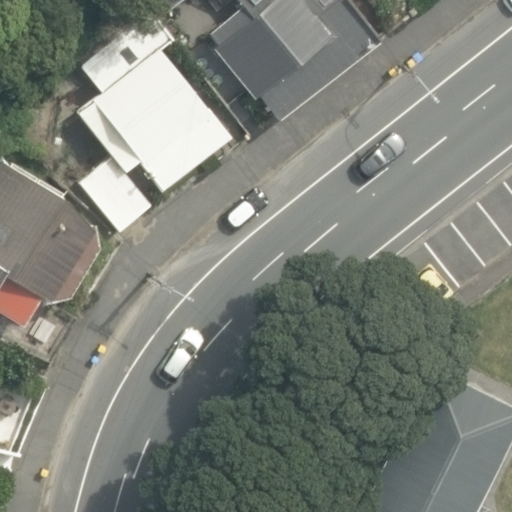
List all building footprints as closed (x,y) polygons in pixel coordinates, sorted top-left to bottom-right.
[(345,0),(235,0),(238,3),(220,16),(215,10),(196,24),(250,97),(257,92),(274,115),(375,40),(345,0)] [(100,91),(73,112),(121,173),(138,160),(161,188),(231,134),(161,45),(168,39),(143,7),(76,60),(100,91)] [(0,339),(47,362),(76,316),(42,298),(66,293),(95,243),(88,218),(60,194),(0,157),(0,339)] [(115,234),(147,208),(106,157),(74,183),(115,234)] [(0,447),(16,451),(42,382),(0,365),(0,447)] [(486,511),(488,509),(476,503),(511,430),(511,405),(433,369),(389,453),(365,439),(327,511),(486,511)]
